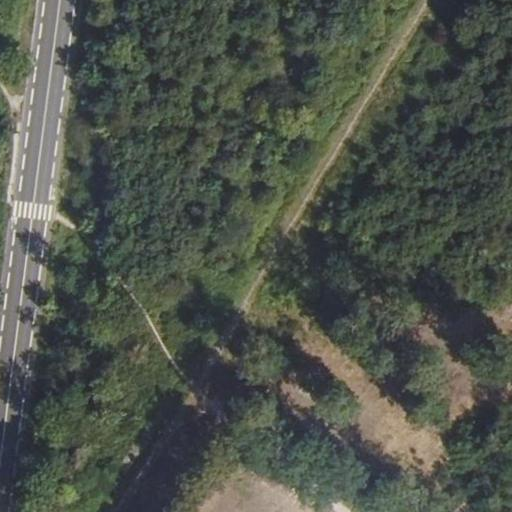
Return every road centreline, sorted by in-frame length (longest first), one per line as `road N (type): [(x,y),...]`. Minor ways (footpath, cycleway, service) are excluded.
road 1 (secondary): [(0,462),(59,0)]
road 2 (track): [(343,511),(193,386)]
road 3 (track): [(32,207),(7,204),(17,113),(0,84)]
road 4 (track): [(193,386),(117,511)]
